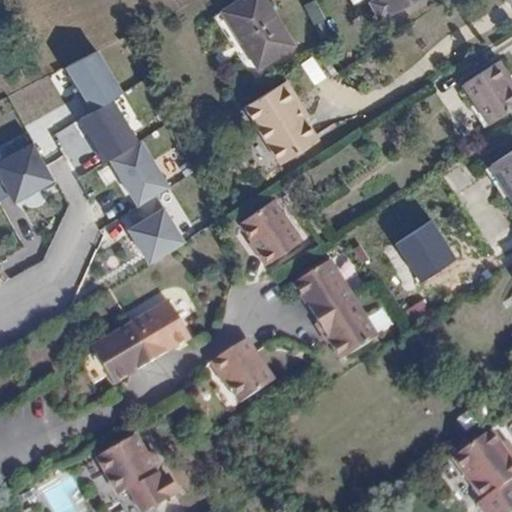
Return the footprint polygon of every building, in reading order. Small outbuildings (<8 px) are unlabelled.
[(262,0),(240,0),(222,11),(240,40),(243,39),(261,66),(293,45),(262,0)] [(381,0),(390,16),(417,0),(381,0)] [(99,50),(69,67),(92,109),(122,92),(99,50)] [(304,61),(313,85),(326,79),(317,56),(304,61)] [(499,84),(503,81),(492,66),(457,89),(467,105),(499,84)] [(244,104),(258,124),(299,98),(286,78),(244,104)] [(511,93),(503,81),(499,84),(511,103),(511,93)] [(511,103),(499,84),(467,105),(483,128),(511,109),(511,103)] [(299,98),(258,124),(272,146),(308,123),(304,117),(296,105),(299,98)] [(308,112),(299,98),(296,105),(304,117),(308,112)] [(112,100),(82,117),(106,159),(136,142),(112,100)] [(320,138),(308,123),(272,146),(282,163),(320,138)] [(140,142),(110,159),(133,201),(164,184),(140,142)] [(32,145),(0,163),(0,175),(16,202),(52,180),(32,145)] [(511,151),(491,165),(511,198),(511,151)] [(81,175),(89,195),(109,186),(101,167),(81,175)] [(279,200),(248,222),(274,263),(307,241),(279,200)] [(160,205),(130,222),(154,263),(184,246),(160,205)] [(431,220),(394,242),(415,277),(452,256),(431,220)] [(318,323),(355,301),(331,262),(294,285),(301,296),(307,294),(312,304),(308,307),(318,323)] [(468,292),(485,280),(476,267),(459,279),(468,292)] [(307,294),(301,296),(308,307),(312,304),(307,294)] [(166,301),(128,325),(149,361),(163,352),(160,349),(168,343),(171,347),(188,336),(166,301)] [(378,339),(355,301),(318,323),(326,336),(331,333),(337,343),(332,346),(341,361),(378,339)] [(149,361),(128,325),(88,351),(109,386),(126,376),(123,373),(129,368),(133,372),(149,361)] [(326,336),(332,346),(337,343),(331,333),(326,336)] [(163,352),(171,347),(168,343),(160,349),(163,352)] [(244,415),(278,392),(250,351),(216,373),(244,415)] [(511,466),(483,429),(449,454),(480,498),(475,503),(481,511),(510,511),(511,511),(511,481),(509,477),(511,475),(511,466)] [(118,488),(150,469),(143,456),(130,435),(95,456),(109,481),(112,480),(118,488)] [(150,469),(159,464),(151,450),(143,456),(150,469)] [(152,472),(150,469),(118,488),(120,492),(127,488),(140,511),(175,490),(161,467),(152,472)] [(109,481),(114,490),(118,488),(112,480),(109,481)]
